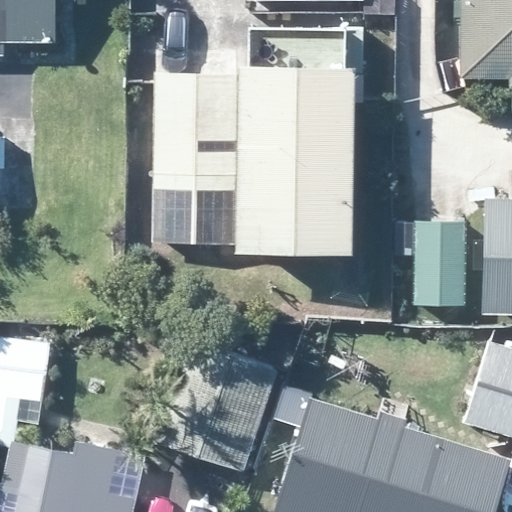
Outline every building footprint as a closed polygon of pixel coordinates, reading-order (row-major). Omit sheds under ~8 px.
[(0,0),(0,53),(9,54),(9,41),(60,41),(60,0),(0,0)] [(511,0),(466,0),(465,77),(511,77),(511,0)] [(359,250),(361,63),(248,61),(247,79),(240,79),(241,49),(158,49),(156,241),(243,243),(243,247),(359,250)] [(0,255),(14,255),(15,209),(42,210),(43,127),(0,126),(0,255)] [(511,311),(511,196),(491,196),(489,311),(511,311)] [(467,302),(469,219),(418,218),(416,301),(467,302)] [(122,351),(152,352),(154,322),(123,321),(122,351)] [(0,394),(47,399),(54,339),(0,332),(0,394)] [(471,420),(511,432),(511,344),(495,339),(471,420)] [(251,467),(279,368),(189,341),(160,440),(251,467)] [(499,511),(511,469),(511,456),(411,425),(413,416),(387,408),(385,417),(315,395),(279,511),(280,511),(499,511)] [(83,440),(81,452),(15,439),(6,483),(0,481),(0,511),(135,511),(147,456),(119,451),(119,446),(83,440)]
